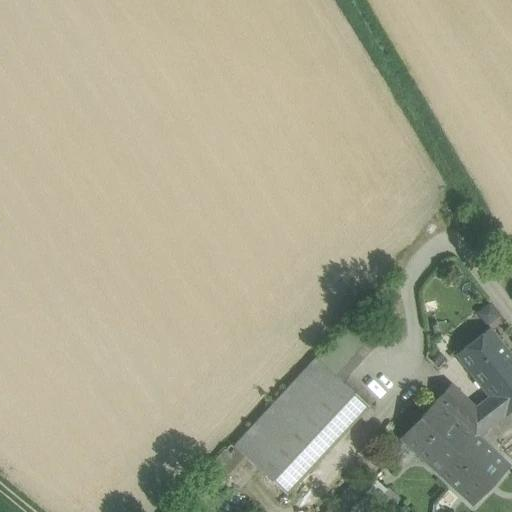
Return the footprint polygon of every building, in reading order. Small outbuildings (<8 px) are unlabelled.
[(491,322),(501,316),(493,302),(482,308),(491,322)] [(365,310),(318,361),(341,382),(388,332),(365,310)] [(511,359),(489,330),(456,356),(483,390),(503,415),(511,408),(511,359)] [(318,361),(315,358),(233,446),(286,495),(368,407),(341,382),(318,361)] [(470,402),(468,404),(451,388),(437,404),(474,438),(503,415),(483,390),(470,402)] [(437,404),(403,440),(440,474),(474,438),(437,404)] [(504,466),(474,438),(440,474),(471,502),(504,466)] [(353,483),(326,511),(363,511),(364,511),(375,500),(385,490),(367,474),(356,486),(353,483)] [(397,499),(385,490),(375,500),(389,510),(397,499)]
